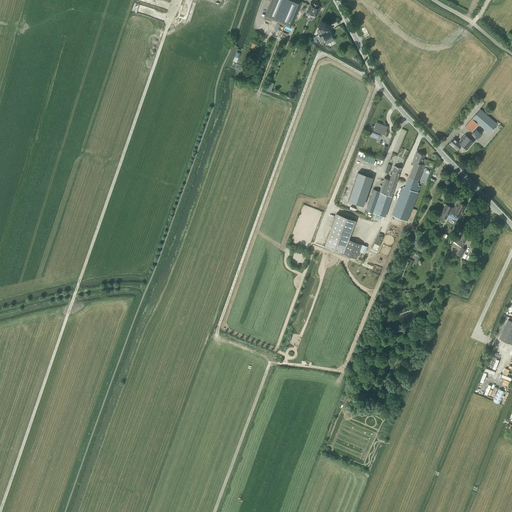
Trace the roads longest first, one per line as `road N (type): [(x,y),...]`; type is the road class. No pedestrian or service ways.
road 1 (track): [(0,509),(180,0)]
road 2 (tertiary): [(511,226),(387,94),(335,0)]
road 3 (track): [(146,288),(103,286),(0,310)]
road 4 (track): [(471,22),(448,45),(422,46),(362,0)]
